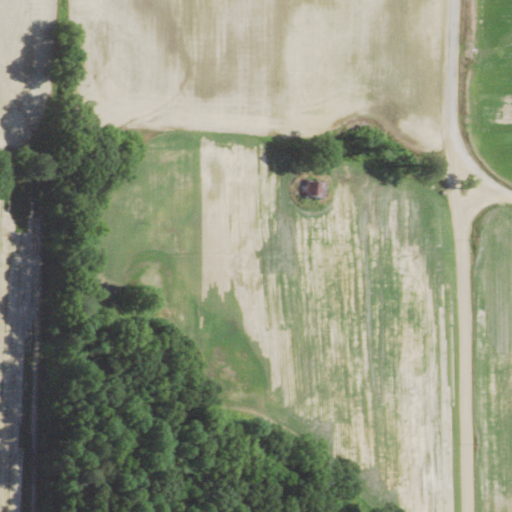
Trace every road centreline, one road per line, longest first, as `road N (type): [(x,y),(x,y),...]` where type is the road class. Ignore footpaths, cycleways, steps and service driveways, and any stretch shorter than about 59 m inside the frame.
road 1 (residential): [(463,511),(455,185)]
road 2 (residential): [(455,185),(459,0)]
